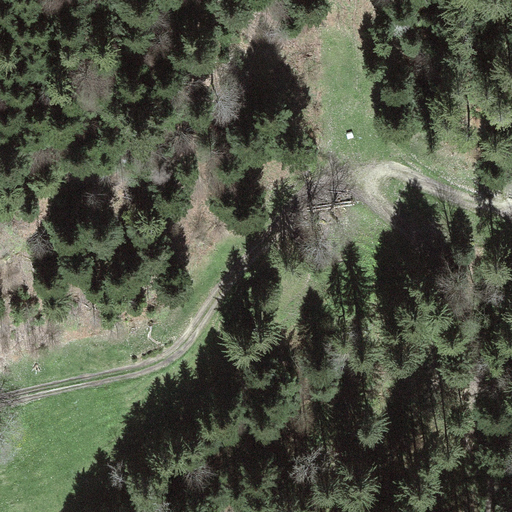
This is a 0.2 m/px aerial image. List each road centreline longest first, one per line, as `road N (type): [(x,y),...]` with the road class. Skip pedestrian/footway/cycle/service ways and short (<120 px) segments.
road 1 (track): [(0,397),(140,372),(193,335),(229,274),(325,179),(405,175),(469,202),(511,209)]
road 2 (track): [(371,172),(372,192),(511,372),(491,511)]
